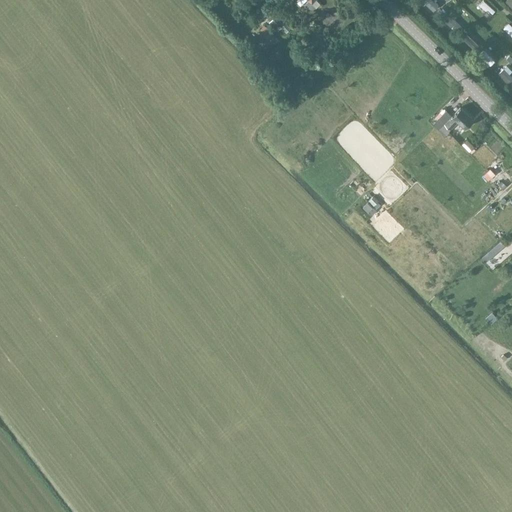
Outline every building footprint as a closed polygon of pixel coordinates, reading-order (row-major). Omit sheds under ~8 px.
[(307,0),(308,0),(304,5),(307,8),(312,10),(317,8),(320,4),(316,0),(307,0)] [(488,15),(494,10),(484,0),(481,0),(478,4),(488,15)] [(447,13),(442,18),(455,32),(460,27),(447,13)] [(271,23),(283,36),(291,28),(279,16),(271,23)] [(269,29),(255,42),(265,53),(273,45),(271,42),(276,37),(269,29)] [(505,73),(498,81),(504,86),(511,79),(505,73)] [(473,120),(460,107),(452,116),(446,110),(433,124),(444,135),(458,121),(465,128),(473,120)] [(383,140),(390,148),(400,138),(393,131),(383,140)] [(468,152),(475,148),(469,138),(462,141),(468,152)] [(395,147),(398,158),(409,154),(406,143),(395,147)]
